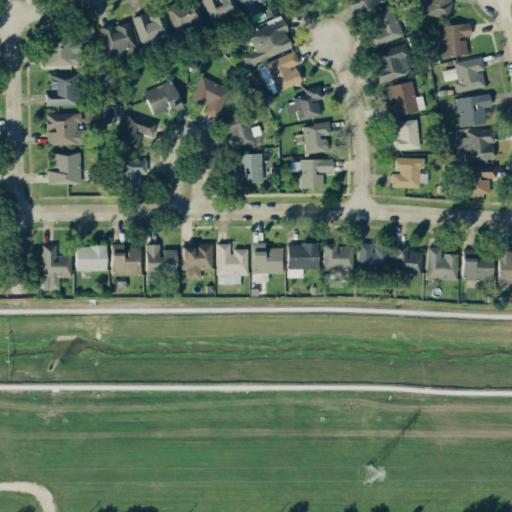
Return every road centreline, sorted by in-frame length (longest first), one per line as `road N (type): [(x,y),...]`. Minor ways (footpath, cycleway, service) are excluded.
road 1 (residential): [(16,213),(361,209),(511,216)]
road 2 (residential): [(21,298),(12,53),(18,22)]
road 3 (residential): [(198,209),(204,140),(197,130),(175,140),(179,210)]
road 4 (residential): [(361,209),(357,112),(331,41)]
